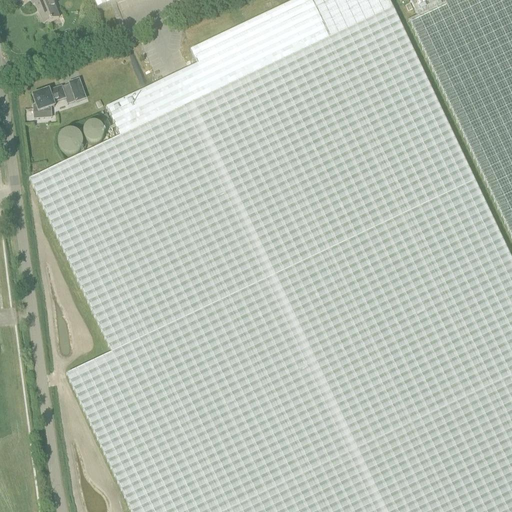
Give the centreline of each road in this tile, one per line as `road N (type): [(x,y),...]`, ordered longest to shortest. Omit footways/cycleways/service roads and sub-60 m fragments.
road 1 (unclassified): [(61,511),(0,96)]
road 2 (unclassified): [(0,75),(215,0)]
